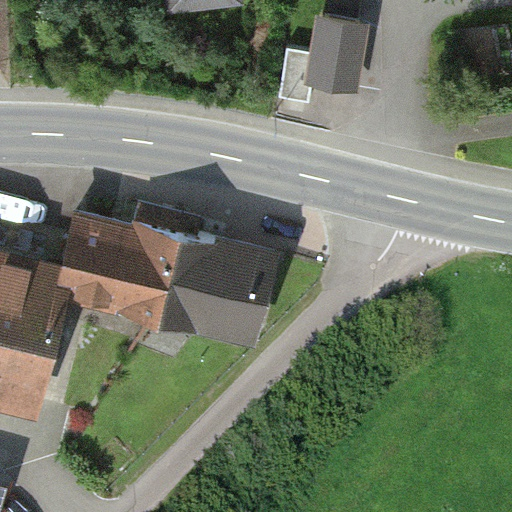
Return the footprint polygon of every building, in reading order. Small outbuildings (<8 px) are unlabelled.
[(243,0),(164,0),(166,16),(244,8),(243,0)] [(362,20),(328,15),(322,49),(289,44),(281,95),(311,99),(314,79),(352,85),(362,20)] [(71,275),(68,288),(153,309),(173,230),(88,209),(71,275)] [(173,230),(153,309),(255,334),(275,256),(173,230)] [(0,257),(0,395),(38,406),(68,288),(71,275),(0,257)]
